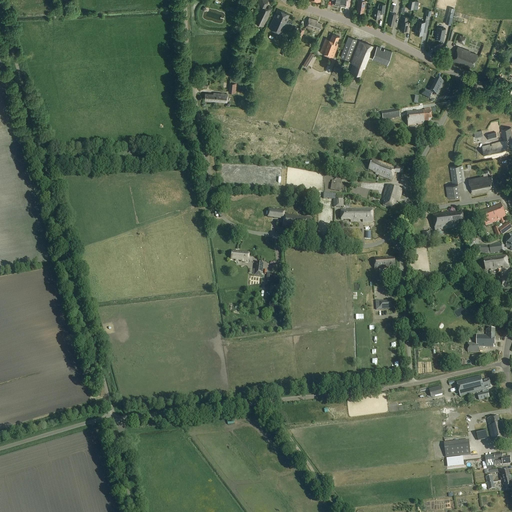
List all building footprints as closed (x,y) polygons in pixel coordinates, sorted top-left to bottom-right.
[(263,26),(271,9),(268,7),(267,9),(265,8),(268,1),(266,0),(259,0),(258,5),(260,6),(261,8),(257,16),(259,16),(256,23),(263,26)] [(366,1),(360,0),(358,0),(356,11),(363,12),(364,8),(365,8),(366,1)] [(378,6),(378,9),(374,8),(373,18),(380,19),(381,13),(384,14),(386,5),(379,4),(378,6)] [(292,25),(293,23),(288,21),(289,20),(288,19),(290,15),(278,10),(269,29),(281,34),(286,24),(288,25),(289,24),(292,25)] [(390,13),(387,25),(393,27),(396,14),(394,14),(390,13)] [(400,31),(402,31),(407,32),(408,22),(407,22),(407,18),(402,17),(401,21),(401,22),(400,31)] [(312,19),(309,18),(306,27),(319,31),(321,24),(317,22),(318,21),(312,19)] [(417,21),(415,34),(423,35),(424,26),(428,27),(429,21),(425,20),(425,22),(423,22),(423,23),(417,21)] [(437,27),(434,40),(443,42),(446,29),(437,27)] [(296,37),(301,39),(304,31),(299,29),(296,37)] [(340,36),(336,35),(333,34),(330,40),(325,38),(320,52),(333,57),(338,43),(337,43),(340,36)] [(459,40),(466,43),(468,36),(461,34),(459,40)] [(348,37),(340,57),(349,60),(357,40),(348,37)] [(359,41),(356,48),(351,63),(353,65),(351,72),(360,76),(363,68),(365,69),(373,46),(359,41)] [(372,59),(387,65),(392,52),(384,49),(384,51),(380,49),(381,48),(377,46),(372,59)] [(457,48),(452,61),(470,68),(471,65),(472,66),(476,56),(471,54),(469,53),(469,52),(460,48),(457,47),(457,48)] [(281,54),(289,57),(291,50),(283,48),(281,54)] [(303,65),(307,67),(314,55),(311,52),(303,65)] [(442,83),(435,79),(434,82),(432,82),(428,91),(424,89),(421,95),(430,99),(432,94),(436,95),(442,83)] [(229,83),(228,93),(235,93),(236,83),(230,83),(229,83)] [(204,101),(223,103),(227,103),(228,95),(214,94),(214,95),(205,94),(204,101)] [(406,112),(407,119),(408,126),(429,124),(429,120),(431,120),(430,109),(424,109),(424,111),(406,112)] [(398,110),(381,113),(382,121),(400,118),(398,110)] [(503,140),(511,138),(511,134),(511,128),(501,129),(503,140)] [(489,141),(497,139),(496,132),(487,135),(489,141)] [(511,154),(507,140),(482,147),(485,157),(492,155),(492,158),(511,154)] [(397,168),(395,168),(381,163),(372,159),(368,169),(373,171),(373,172),(375,172),(374,174),(391,181),(394,173),(402,173),(403,168),(397,167),(397,168)] [(450,167),(452,183),(465,181),(462,165),(450,167)] [(488,173),(488,170),(480,172),(480,175),(483,174),(484,177),(469,180),(472,195),(486,192),(488,189),(494,188),(492,177),(488,178),(488,176),(487,173),(488,173)] [(330,190),(336,191),(339,192),(343,174),(339,173),(339,175),(334,174),(333,180),(332,180),(330,190)] [(447,198),(460,197),(458,185),(446,186),(447,198)] [(402,190),(386,186),(382,201),(384,201),(383,206),(394,209),(396,202),(398,203),(402,190)] [(333,207),(336,207),(343,207),(343,199),(335,199),(335,194),(329,194),(323,193),(323,199),(334,200),(333,207)] [(501,205),(491,208),(496,222),(500,221),(502,224),(505,223),(503,220),(503,219),(506,217),(501,205)] [(274,209),(269,208),(268,218),(284,220),(283,227),(302,229),(302,227),(310,228),(312,218),(284,215),(285,210),(277,209),(277,211),(274,211),(274,209)] [(496,222),(491,208),(481,212),(486,226),(496,222)] [(362,221),(362,222),(372,222),(372,209),(350,209),(350,210),(341,210),(341,220),(349,220),(349,221),(351,221),(351,223),(359,222),(359,221),(362,221)] [(455,215),(455,213),(450,214),(450,213),(432,215),(435,231),(459,228),(459,226),(464,225),(462,214),(455,215)] [(498,230),(502,236),(511,228),(511,227),(508,223),(498,230)] [(432,245),(429,231),(422,232),(424,246),(432,245)] [(476,246),(476,254),(488,254),(488,252),(490,251),(490,254),(502,252),(501,244),(491,245),(489,246),(490,248),(488,248),(488,245),(476,246)] [(248,263),(250,253),(232,251),(231,259),(236,260),(236,261),(248,263)] [(508,267),(506,255),(488,258),(483,259),(485,269),(491,268),(491,271),(497,269),(498,270),(497,271),(498,274),(501,273),(500,270),(499,269),(500,269),(500,267),(502,267),(503,268),(508,267)] [(380,258),(374,258),(374,269),(382,269),(390,269),(390,267),(394,267),(394,258),(391,259),(391,257),(383,257),(383,259),(380,259),(380,258)] [(254,276),(262,277),(263,264),(255,263),(254,276)] [(502,289),(511,287),(509,277),(499,280),(502,289)] [(380,301),(375,301),(376,310),(379,310),(394,309),(394,300),(390,300),(391,302),(380,302),(380,301)] [(495,329),(488,329),(488,330),(486,330),(486,336),(477,336),(477,344),(468,343),(468,352),(478,353),(478,347),(493,347),(494,338),(495,338),(495,329)] [(482,392),(487,390),(487,389),(491,388),(489,380),(482,382),(481,377),(457,383),(460,397),(482,392)] [(431,398),(433,397),(443,394),(441,386),(429,390),(431,398)] [(489,398),(488,392),(482,394),(477,395),(479,400),(489,398)] [(498,417),(487,420),(488,423),(489,427),(491,436),(493,442),(506,439),(502,423),(499,423),(498,417)] [(469,441),(444,444),(445,458),(471,455),(469,441)] [(486,462),(483,462),(484,470),(487,470),(495,469),(495,466),(503,465),(504,466),(511,464),(510,456),(503,458),(502,454),(494,455),(494,457),(486,458),(486,462)] [(501,481),(503,480),(511,479),(509,471),(502,473),(502,475),(501,475),(501,477),(500,477),(501,481)] [(487,484),(494,483),(492,476),(486,477),(487,484)] [(511,485),(511,479),(503,480),(505,488),(511,486),(511,485)]
